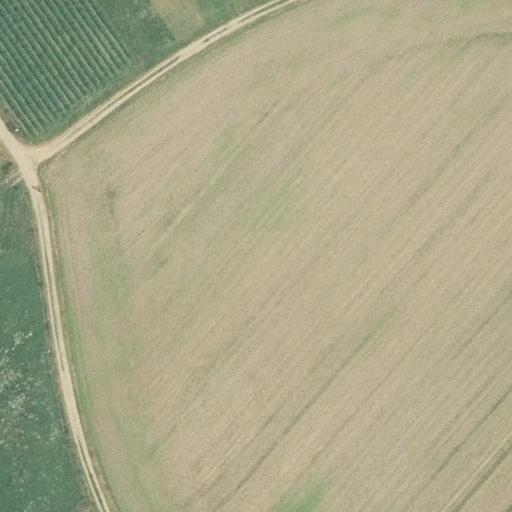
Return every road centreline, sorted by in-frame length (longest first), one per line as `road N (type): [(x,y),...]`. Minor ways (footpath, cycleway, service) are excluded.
road 1 (track): [(106,511),(81,451),(22,160),(0,129)]
road 2 (track): [(295,0),(22,160)]
